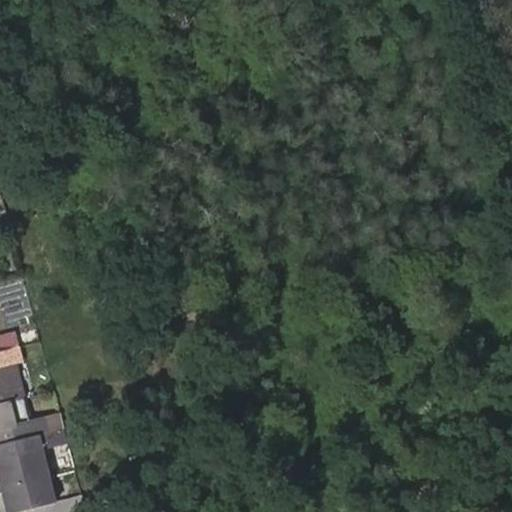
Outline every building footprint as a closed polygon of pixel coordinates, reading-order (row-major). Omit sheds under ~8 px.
[(0,349),(15,346),(11,330),(0,332),(0,349)] [(15,346),(0,349),(0,401),(7,399),(21,396),(11,362),(19,360),(15,346)] [(7,399),(0,401),(0,442),(45,432),(41,416),(14,423),(7,399)] [(45,432),(0,442),(0,487),(46,475),(38,447),(48,445),(45,432)] [(46,475),(0,487),(0,489),(6,511),(68,511),(85,508),(81,493),(53,500),(46,475)]
